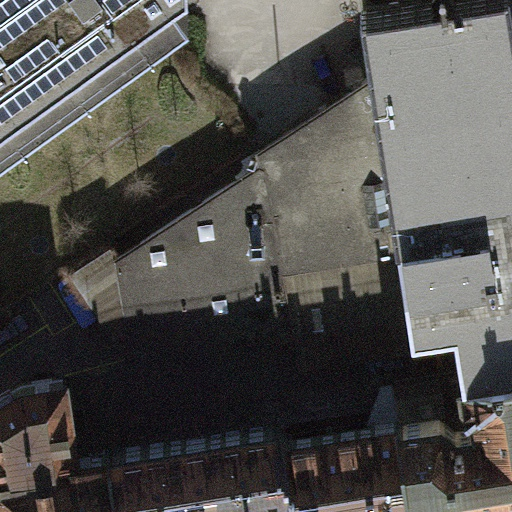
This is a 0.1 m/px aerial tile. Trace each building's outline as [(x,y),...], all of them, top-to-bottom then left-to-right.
[(0,0),(0,120),(12,136),(190,9),(183,0),(0,0)] [(404,0),(364,6),(375,78),(401,249),(413,327),(455,320),(459,343),(463,370),(511,362),(511,6),(511,0),(404,0)] [(139,345),(141,354),(294,331),(285,267),(401,249),(375,78),(262,149),(264,161),(116,256),(128,329),(133,334),(136,339),(139,345)] [(0,144),(12,136),(0,120),(0,144)] [(401,249),(285,267),(294,331),(300,365),(416,347),(413,327),(401,249)] [(434,511),(511,500),(511,362),(463,370),(466,389),(475,401),(479,421),(455,425),(441,413),(402,419),(402,417),(400,417),(414,511),(434,511)] [(22,382),(0,396),(0,511),(121,511),(111,449),(77,454),(65,375),(22,382)] [(414,511),(400,417),(290,434),(285,435),(297,511),(414,511)] [(290,434),(289,432),(277,423),(111,449),(121,511),(297,511),(285,435),(290,434)]
